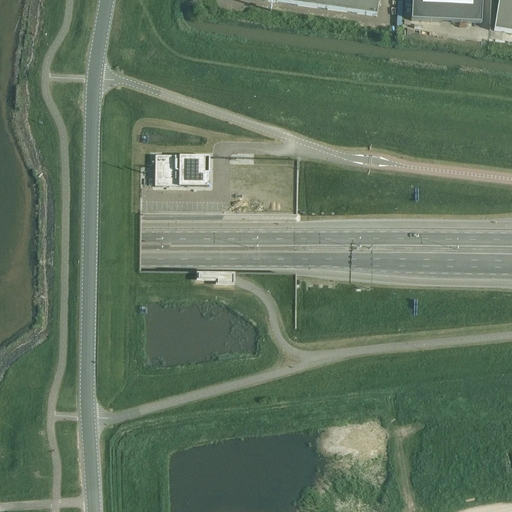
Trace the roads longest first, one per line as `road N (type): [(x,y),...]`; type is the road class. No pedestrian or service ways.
road 1 (primary): [(511,240),(0,232)]
road 2 (primary): [(0,253),(511,261)]
road 3 (unclassified): [(86,417),(125,415),(362,351),(511,336)]
road 4 (unclassified): [(93,79),(160,93),(342,158),(511,180)]
road 5 (tertiary): [(86,417),(93,79)]
